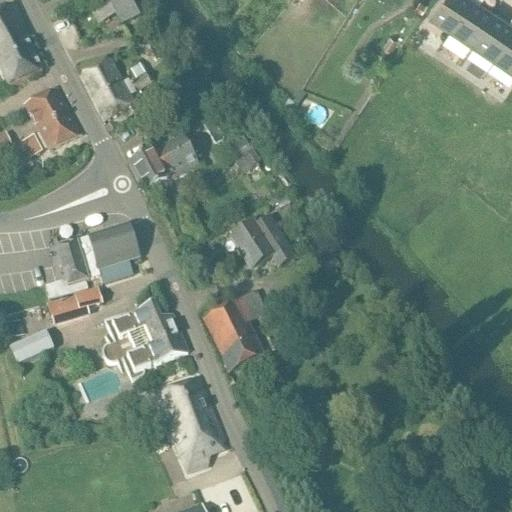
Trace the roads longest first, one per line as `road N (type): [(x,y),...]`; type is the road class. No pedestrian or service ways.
road 1 (tertiary): [(266,511),(122,183)]
road 2 (tertiary): [(122,183),(29,0)]
road 3 (unclassified): [(0,223),(122,183)]
